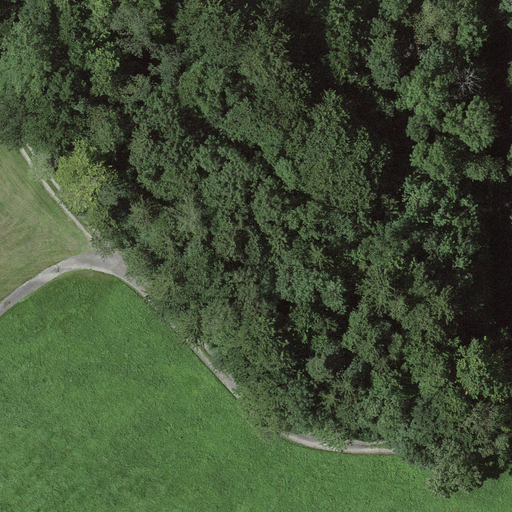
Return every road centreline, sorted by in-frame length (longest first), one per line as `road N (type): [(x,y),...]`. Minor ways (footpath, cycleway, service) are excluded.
road 1 (track): [(511,452),(332,443),(299,428),(129,272),(97,262),(68,265),(0,316)]
road 2 (track): [(112,267),(57,143),(0,79)]
